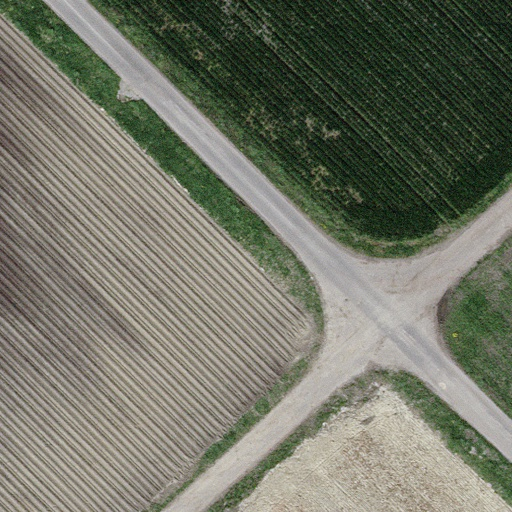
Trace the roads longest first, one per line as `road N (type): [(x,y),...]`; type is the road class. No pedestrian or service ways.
road 1 (track): [(56,0),(511,459)]
road 2 (track): [(511,226),(198,511)]
